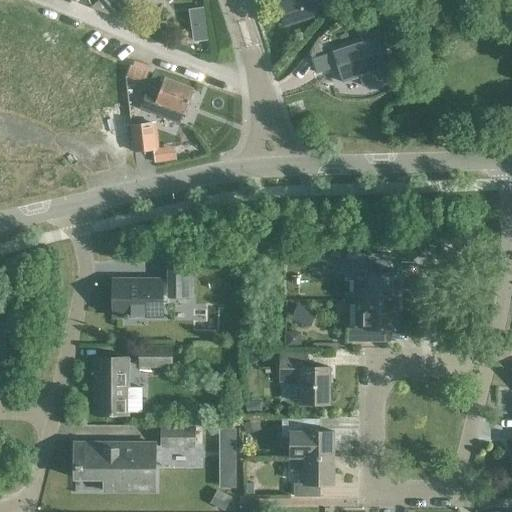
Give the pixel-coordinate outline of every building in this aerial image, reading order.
[(99,0),(90,9),(116,19),(128,9),(120,0),(99,0)] [(285,0),(286,2),(280,4),(281,5),(277,6),(284,27),(316,16),(313,6),(321,4),(319,0),(285,0)] [(362,22),(352,25),(356,36),(366,33),(362,22)] [(366,42),(312,60),(316,73),(338,66),(343,81),(358,76),(361,86),(393,76),(378,29),(364,34),(366,42)] [(175,34),(172,42),(188,48),(190,39),(175,34)] [(144,83),(148,73),(130,66),(126,77),(144,83)] [(153,75),(139,111),(179,125),(192,90),(153,75)] [(149,121),(132,123),(135,152),(153,150),(152,149),(149,121)] [(174,147),(152,149),(153,150),(154,164),(176,161),(174,147)] [(341,253),(328,253),(328,269),(341,269),(341,253)] [(353,301),(397,301),(396,273),(374,273),(374,260),(346,261),(346,273),(362,273),(363,300),(353,300),(353,301)] [(161,296),(191,296),(191,266),(168,266),(168,280),(112,280),(113,316),(162,316),(161,296)] [(397,301),(353,301),(354,328),(347,328),(347,341),(385,341),(385,329),(397,329),(397,301)] [(315,311),(295,303),(289,317),(309,325),(315,311)] [(288,330),(286,330),(286,344),(288,344),(300,344),(300,330),(288,330)] [(171,365),(171,347),(140,347),(139,365),(171,365)] [(329,403),(330,368),(305,368),(305,354),(279,354),(279,382),(299,382),(299,403),(329,403)] [(127,386),(127,357),(95,357),(95,413),(127,414),(127,410),(141,410),(141,387),(127,386)] [(257,399),(244,403),(248,417),(261,413),(257,399)] [(333,458),(333,431),(319,431),(319,419),(281,419),(281,436),(289,436),(289,457),(333,458)] [(256,420),(242,425),(246,435),(260,430),(256,420)] [(193,446),(194,428),(162,427),(162,445),(193,446)] [(234,430),(219,430),(220,487),(234,487),(234,430)] [(154,491),(154,443),(75,443),(75,477),(104,477),(104,490),(154,491)] [(333,484),(333,458),(289,457),(288,457),(288,468),(302,468),(302,483),(293,483),(293,496),(319,496),(319,484),(333,484)] [(254,485),(244,485),(244,495),(255,495),(254,485)] [(215,488),(209,501),(223,508),(229,496),(215,488)]
